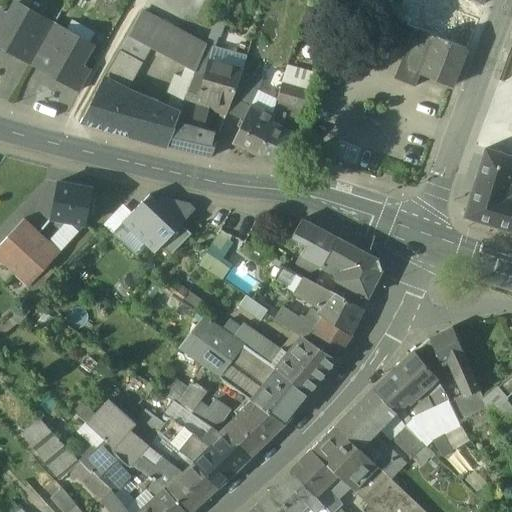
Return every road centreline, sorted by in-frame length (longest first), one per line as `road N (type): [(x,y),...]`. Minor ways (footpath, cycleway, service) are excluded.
road 1 (tertiary): [(425,235),(301,192),(165,172),(0,129)]
road 2 (tertiary): [(216,511),(312,426),(370,358),(398,309)]
road 3 (tertiary): [(425,235),(507,0)]
road 4 (track): [(61,147),(139,0)]
